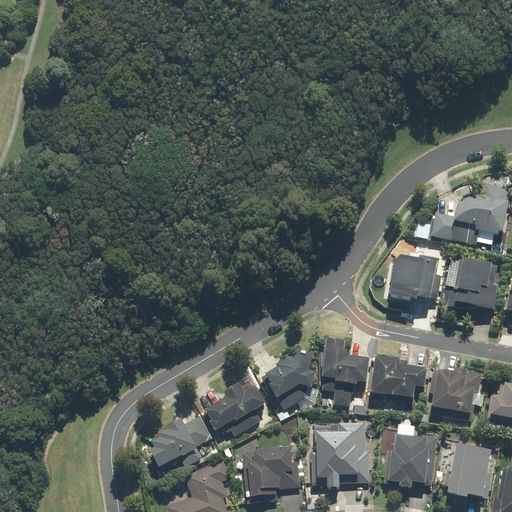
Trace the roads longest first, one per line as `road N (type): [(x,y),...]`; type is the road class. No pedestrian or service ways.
road 1 (residential): [(325,287),(119,417),(109,448),(116,511)]
road 2 (residential): [(511,141),(467,147),(426,166),(390,198),(325,287)]
road 3 (residential): [(325,287),(372,328),(511,353)]
